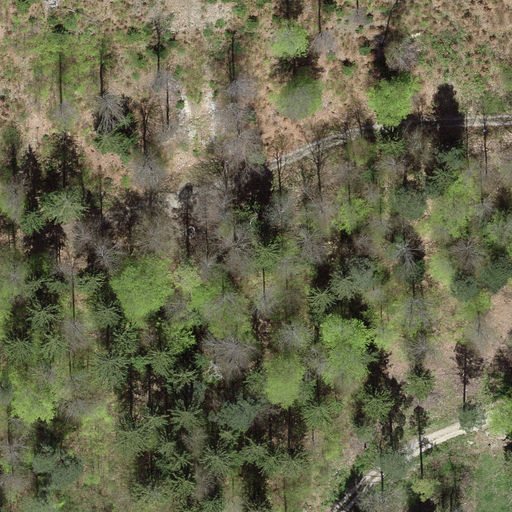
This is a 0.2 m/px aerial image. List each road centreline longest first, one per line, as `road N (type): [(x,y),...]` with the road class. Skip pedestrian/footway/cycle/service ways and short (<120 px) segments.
road 1 (track): [(511,119),(347,137),(238,182),(0,246)]
road 2 (track): [(511,416),(406,450),(342,511)]
